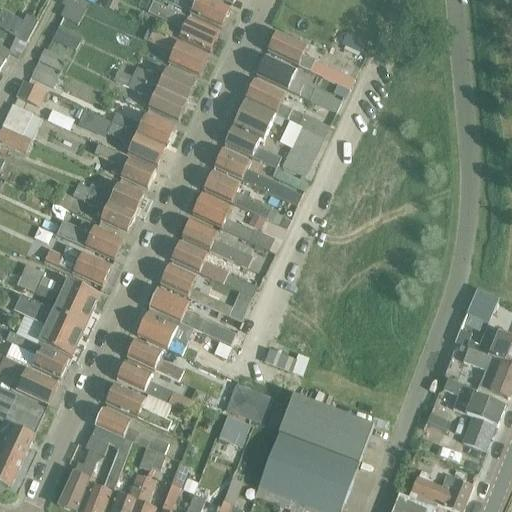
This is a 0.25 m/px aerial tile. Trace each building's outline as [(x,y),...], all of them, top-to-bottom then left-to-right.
[(61,17),(79,27),(87,11),(75,4),(76,0),(64,0),(62,6),(66,8),(61,17)] [(191,17),(222,32),(231,12),(204,0),(178,0),(195,8),(191,17)] [(180,41),(211,56),(220,36),(154,6),(149,16),(184,33),(180,41)] [(27,17),(23,24),(23,25),(34,32),(39,23),(27,17)] [(23,25),(23,24),(12,18),(5,33),(27,45),(34,32),(23,25)] [(53,42),(77,53),(83,39),(60,28),(53,42)] [(208,60),(155,35),(149,32),(144,42),(173,56),(169,65),(199,80),(208,60)] [(269,55),(350,92),(355,81),(304,58),(308,49),(278,35),(269,55)] [(347,52),(368,56),(372,40),(351,35),(347,52)] [(39,63),(61,73),(67,61),(45,51),(39,63)] [(267,59),(258,79),(334,114),(339,104),(293,82),(297,73),(267,59)] [(31,79),(53,90),(60,75),(38,64),(31,79)] [(118,72),(118,74),(187,106),(196,87),(166,73),(163,82),(137,70),(133,79),(118,72)] [(187,106),(118,74),(114,82),(128,89),(128,90),(153,102),(148,111),(178,125),(187,106)] [(17,99),(40,109),(47,94),(24,83),(17,99)] [(276,116),(303,129),(327,140),(332,129),(305,117),(305,118),(282,107),(287,97),(256,83),(247,102),(276,116)] [(267,137),(276,116),(247,102),(225,148),(277,172),(283,160),(258,149),(261,141),(265,143),(267,137)] [(13,106),(1,131),(31,145),(43,121),(13,106)] [(57,108),(51,121),(74,132),(80,119),(57,108)] [(112,126),(113,125),(85,111),(83,115),(95,121),(90,131),(106,138),(107,136),(133,147),(128,156),(157,170),(166,151),(112,126)] [(116,116),(113,125),(112,126),(166,151),(175,132),(146,119),(142,128),(116,116)] [(327,140),(303,129),(293,149),(284,169),(307,180),(327,140)] [(31,145),(1,131),(0,132),(0,142),(26,155),(31,145)] [(110,175),(121,180),(147,192),(155,174),(98,147),(94,156),(114,166),(110,175)] [(215,170),(273,197),(297,209),(303,198),(251,173),(246,173),(250,164),(224,152),(215,170)] [(213,174),(204,193),(268,223),(273,212),(239,196),(236,196),(240,187),(213,174)] [(86,195),(89,191),(78,186),(72,199),(105,214),(100,223),(127,235),(135,218),(86,195)] [(90,188),(89,191),(86,195),(135,218),(143,200),(117,188),(112,198),(90,188)] [(220,231),(268,253),(274,241),(254,232),(253,234),(226,222),(231,211),(202,198),(193,217),(221,230),(220,231)] [(182,241),(247,271),(252,260),(217,243),(214,243),(218,234),(191,222),(182,241)] [(61,229),(57,238),(84,251),(85,250),(114,263),(124,243),(83,224),(80,231),(64,223),(61,229)] [(180,245),(172,264),(253,301),(258,290),(203,265),(207,257),(180,245)] [(62,260),(48,253),(44,263),(102,290),(111,270),(82,256),(67,249),(62,260)] [(21,279),(20,281),(91,313),(99,296),(68,282),(62,294),(57,292),(59,288),(42,281),(43,278),(25,270),(25,271),(13,266),(10,273),(21,279)] [(161,287),(229,319),(233,310),(191,291),(196,280),(170,268),(161,287)] [(58,305),(53,314),(84,328),(91,313),(20,281),(16,290),(51,306),(52,302),(58,305)] [(150,311),(231,349),(236,339),(185,316),(190,305),(159,291),(150,311)] [(17,306),(14,314),(46,329),(43,335),(38,345),(70,359),(77,343),(84,328),(53,314),(21,298),(17,306)] [(466,317),(488,325),(493,315),(471,306),(466,317)] [(148,316),(138,338),(183,359),(187,349),(172,342),(178,330),(148,316)] [(455,345),(469,351),(511,368),(511,338),(501,334),(498,341),(485,335),(479,349),(468,344),(471,337),(461,332),(455,345)] [(32,371),(59,383),(68,363),(37,349),(36,349),(10,337),(6,346),(36,361),(32,371)] [(127,361),(178,384),(183,373),(159,362),(163,355),(136,342),(127,361)] [(511,392),(511,368),(469,351),(463,365),(485,373),(479,389),(508,401),(511,392)] [(292,376),(293,375),(303,378),(309,360),(300,356),(297,364),(269,353),(265,365),(292,376)] [(57,387),(13,367),(2,362),(0,367),(0,372),(22,382),(17,393),(21,395),(47,407),(57,387)] [(117,383),(172,408),(198,420),(202,410),(153,387),(150,392),(147,390),(152,378),(125,365),(117,383)] [(204,408),(210,410),(211,408),(225,413),(223,417),(226,418),(216,442),(229,447),(238,424),(236,423),(241,410),(230,406),(237,388),(221,381),(213,398),(208,396),(204,408)] [(477,393),(448,382),(444,393),(458,399),(453,412),(473,420),(463,446),(485,455),(495,428),(497,429),(506,408),(476,396),(477,393)] [(106,407),(156,431),(168,436),(172,428),(141,413),(146,401),(115,387),(106,407)] [(0,390),(0,422),(4,424),(0,434),(0,442),(6,445),(0,457),(0,485),(6,488),(11,486),(46,412),(0,390)] [(294,399),(281,434),(280,438),(359,468),(374,429),(294,399)] [(281,434),(290,410),(277,405),(268,429),(281,434)] [(103,412),(95,430),(117,439),(132,445),(146,451),(157,455),(164,458),(169,447),(128,430),(130,423),(103,412)] [(105,444),(101,456),(104,458),(109,446),(120,451),(104,492),(93,487),(83,511),(106,511),(123,467),(132,445),(95,430),(92,439),(105,444)] [(77,511),(100,457),(101,456),(105,444),(92,439),(91,438),(85,451),(90,453),(84,468),(78,466),(73,475),(59,509),(66,511),(77,511)] [(313,511),(343,511),(359,468),(280,438),(259,491),(280,499),(299,507),(313,511)] [(146,451),(139,469),(150,474),(152,469),(157,455),(146,451)] [(157,455),(152,469),(161,473),(166,458),(164,458),(157,455)] [(179,469),(172,489),(163,511),(173,511),(181,492),(188,472),(179,469)] [(236,473),(233,482),(221,511),(232,511),(246,477),(236,473)] [(110,511),(133,511),(146,481),(137,478),(129,501),(117,496),(110,511)] [(410,495),(436,504),(435,508),(446,511),(464,511),(474,489),(446,479),(441,492),(415,482),(410,495)] [(146,481),(133,511),(156,511),(147,509),(156,484),(146,480),(146,481)] [(259,491),(256,499),(277,507),(280,499),(259,491)] [(189,511),(202,511),(206,502),(195,498),(189,511)] [(399,498),(393,511),(434,511),(435,511),(399,498)] [(289,511),(297,511),(299,507),(280,499),(277,507),(289,511)]
